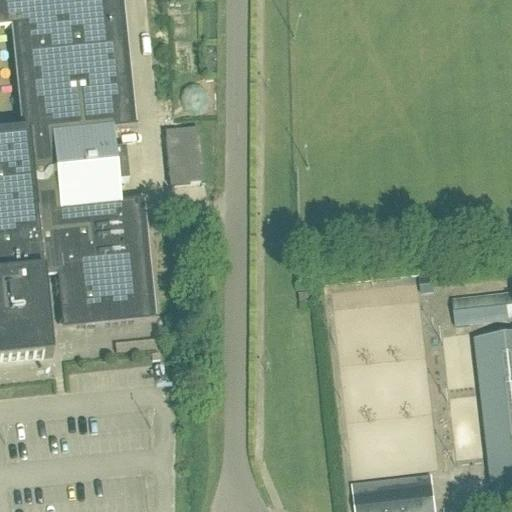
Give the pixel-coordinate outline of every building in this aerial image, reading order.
[(156,325),(156,323),(149,324),(137,207),(144,206),(143,204),(119,207),(117,187),(128,186),(124,153),(114,154),(112,134),(136,132),(136,130),(129,131),(115,0),(0,0),(0,32),(15,31),(26,137),(0,139),(0,370),(51,366),(43,282),(56,281),(61,335),(156,325)] [(169,191),(204,187),(200,142),(164,145),(169,191)] [(420,283),(421,298),(432,297),(431,282),(420,283)] [(300,307),(311,306),(310,298),(299,298),(300,307)] [(467,303),(453,305),(455,331),(470,329),(467,303)] [(493,503),(493,504),(511,501),(511,339),(475,344),(493,503)] [(151,365),(159,364),(158,357),(150,358),(151,365)] [(434,511),(432,492),(379,498),(354,500),(355,511),(434,511)]
